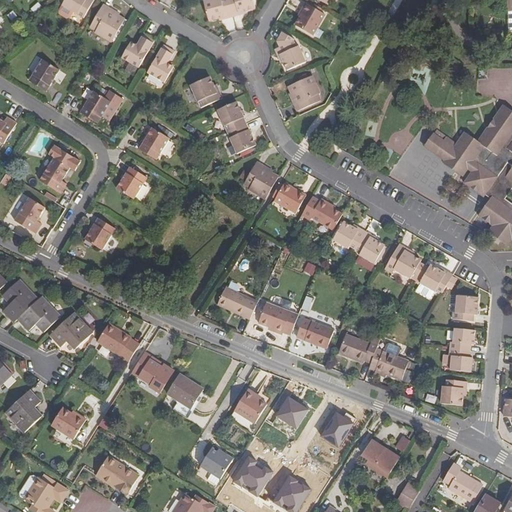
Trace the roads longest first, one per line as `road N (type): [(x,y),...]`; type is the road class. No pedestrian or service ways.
road 1 (residential): [(484,446),(233,349),(47,263)]
road 2 (residential): [(244,58),(281,136),(299,154),(489,265),(499,290),(495,331)]
road 3 (residential): [(47,263),(103,169),(102,157),(99,147),(0,83)]
road 4 (residential): [(137,0),(244,58)]
